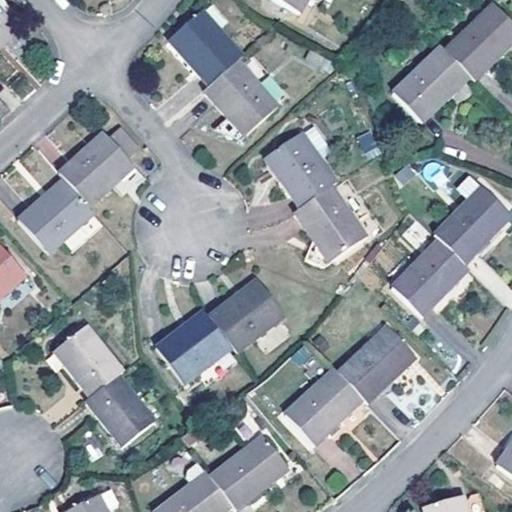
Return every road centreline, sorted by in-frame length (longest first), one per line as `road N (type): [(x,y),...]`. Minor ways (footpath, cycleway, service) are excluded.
road 1 (residential): [(511,351),(472,402),(359,511)]
road 2 (residential): [(95,69),(180,167),(196,235)]
road 3 (residential): [(95,69),(0,152)]
